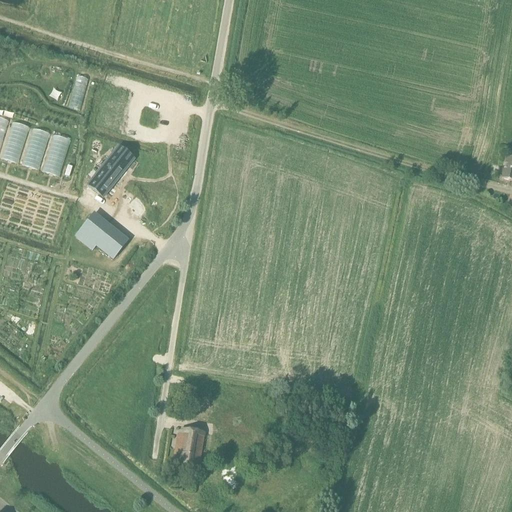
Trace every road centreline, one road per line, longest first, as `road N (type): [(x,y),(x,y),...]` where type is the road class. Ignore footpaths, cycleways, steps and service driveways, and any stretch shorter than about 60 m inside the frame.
road 1 (unclassified): [(43,404),(190,213),(228,0)]
road 2 (track): [(214,81),(0,19)]
road 3 (track): [(167,247),(74,198),(0,174)]
road 4 (unclassified): [(43,404),(174,511)]
